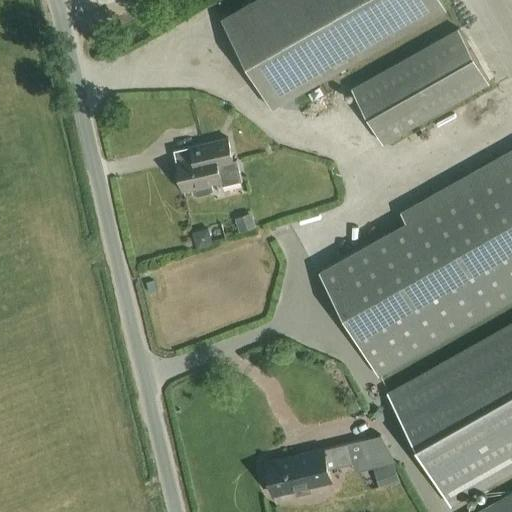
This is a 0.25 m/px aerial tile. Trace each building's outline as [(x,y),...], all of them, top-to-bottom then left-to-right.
[(272,108),(315,84),(447,10),(441,0),(256,0),(222,20),(272,108)] [(383,144),(490,84),(459,29),(352,90),(383,144)] [(213,191),(211,183),(222,181),(223,186),(242,182),(238,161),(234,162),(228,139),(199,145),(202,158),(177,163),(183,190),(192,187),(194,196),(198,197),(209,194),(213,191)] [(378,377),(511,301),(511,148),(400,211),(406,223),(319,272),(378,377)] [(251,213),(235,219),(240,233),(257,227),(251,213)] [(511,324),(388,394),(450,505),(511,470),(511,324)] [(349,443),(333,447),(266,463),(273,495),(295,490),(296,495),(310,492),(309,486),(331,481),(328,469),(353,464),(349,443)] [(511,511),(511,493),(478,511),(511,511)]
